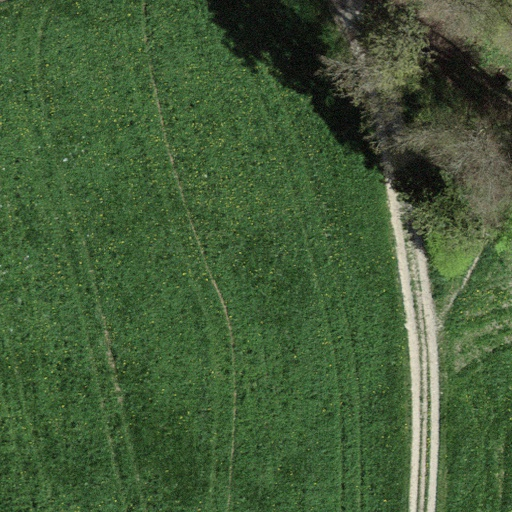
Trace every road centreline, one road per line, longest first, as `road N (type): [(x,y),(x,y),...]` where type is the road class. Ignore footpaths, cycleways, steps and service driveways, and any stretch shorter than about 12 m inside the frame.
road 1 (track): [(422,332),(396,153),(344,0)]
road 2 (track): [(423,511),(422,332)]
